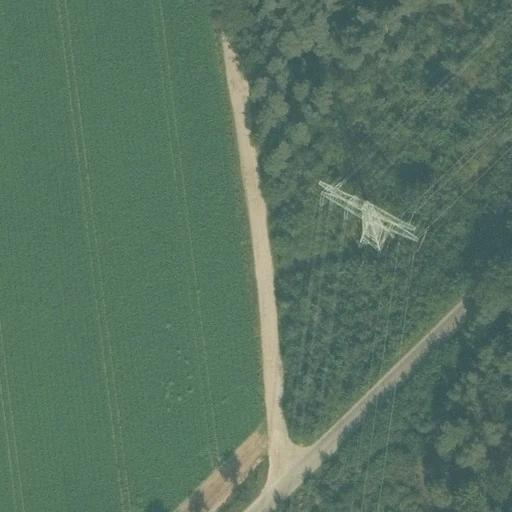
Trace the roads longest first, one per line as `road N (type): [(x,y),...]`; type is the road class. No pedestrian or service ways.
road 1 (track): [(228,0),(285,484)]
road 2 (unclassified): [(258,511),(511,263)]
